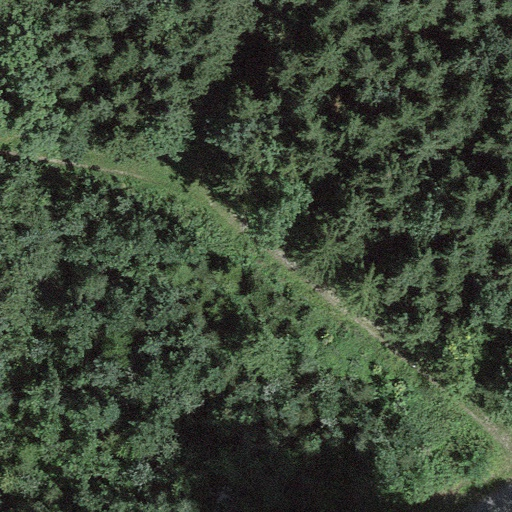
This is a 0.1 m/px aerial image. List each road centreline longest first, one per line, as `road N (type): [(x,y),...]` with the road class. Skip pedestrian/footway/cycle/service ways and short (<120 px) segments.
road 1 (track): [(205,203),(286,258),(511,441)]
road 2 (track): [(205,203),(206,134),(259,0)]
